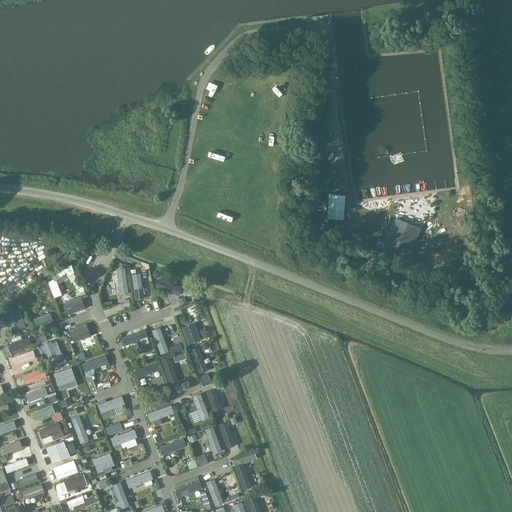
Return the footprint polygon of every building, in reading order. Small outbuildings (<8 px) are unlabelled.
[(397,219),(387,245),(411,256),(421,228),(397,219)] [(116,268),(119,293),(128,292),(125,267),(116,268)] [(131,274),(134,299),(143,298),(140,273),(131,274)] [(155,286),(179,295),(182,287),(158,278),(155,286)] [(62,303),(68,315),(85,308),(80,295),(62,303)] [(32,319),(37,331),(55,324),(50,311),(32,319)] [(181,327),(188,344),(200,340),(193,322),(181,327)] [(68,331),(74,344),(91,336),(86,324),(68,331)] [(152,330),(160,353),(169,350),(160,327),(152,330)] [(121,337),(124,346),(148,337),(145,329),(121,337)] [(7,344),(10,352),(31,344),(28,337),(7,344)] [(189,349),(198,373),(206,370),(198,346),(189,349)] [(11,357),(14,365),(35,357),(32,350),(11,357)] [(82,364),(85,373),(108,364),(105,356),(82,364)] [(161,359),(170,383),(178,380),(169,356),(161,359)] [(134,371),(137,379),(160,371),(157,362),(134,371)] [(22,376),(25,383),(46,376),(43,368),(22,376)] [(53,374),(59,390),(76,384),(71,368),(53,374)] [(24,396),(28,403),(48,395),(45,387),(24,396)] [(206,391),(213,411),(222,408),(214,388),(206,391)] [(193,396),(201,419),(210,416),(201,392),(193,396)] [(97,405),(101,413),(124,405),(121,396),(97,405)] [(0,405),(0,414),(9,411),(6,404),(0,405)] [(31,413),(34,420),(55,412),(52,404),(31,413)] [(146,413),(149,421),(173,413),(170,404),(146,413)] [(70,418),(79,442),(87,439),(79,415),(70,418)] [(0,424),(0,433),(17,428),(14,420),(0,424)] [(218,424),(227,447),(235,444),(226,421),(218,424)] [(39,430),(43,442),(64,434),(59,422),(39,430)] [(203,429),(211,453),(220,450),(211,426),(203,429)] [(110,438),(113,446),(137,437),(134,429),(110,438)] [(160,447),(163,455),(186,446),(183,438),(160,447)] [(1,446),(3,454),(22,448),(19,440),(1,446)] [(47,447),(53,463),(69,457),(63,441),(47,447)] [(92,459),(97,471),(114,465),(109,453),(92,459)] [(5,466),(8,473),(29,464),(26,458),(5,466)] [(53,467),(58,479),(78,472),(73,459),(53,467)] [(234,466),(243,489),(252,486),(243,463),(234,466)] [(126,479),(129,488),(152,479),(149,471),(126,479)] [(17,480),(19,488),(38,481),(35,474),(17,480)] [(63,481),(67,492),(87,485),(83,474),(63,481)] [(206,481),(214,505),(223,502),(214,478),(206,481)] [(176,489),(179,497),(202,489),(199,480),(176,489)] [(111,485),(120,508),(128,505),(120,482),(111,485)] [(22,491),(25,498),(43,492),(41,484),(22,491)] [(246,499),(251,511),(260,511),(255,496),(246,499)] [(233,505),(235,511),(244,511),(241,502),(233,505)]
